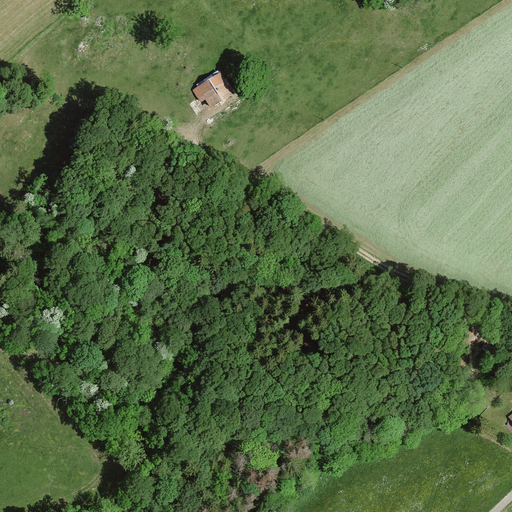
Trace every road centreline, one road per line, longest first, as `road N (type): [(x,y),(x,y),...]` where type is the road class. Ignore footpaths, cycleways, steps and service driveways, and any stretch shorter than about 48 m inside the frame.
road 1 (track): [(511,362),(484,354),(377,266),(177,129)]
road 2 (track): [(406,290),(339,298),(234,292),(188,268),(171,227),(159,224),(117,254)]
